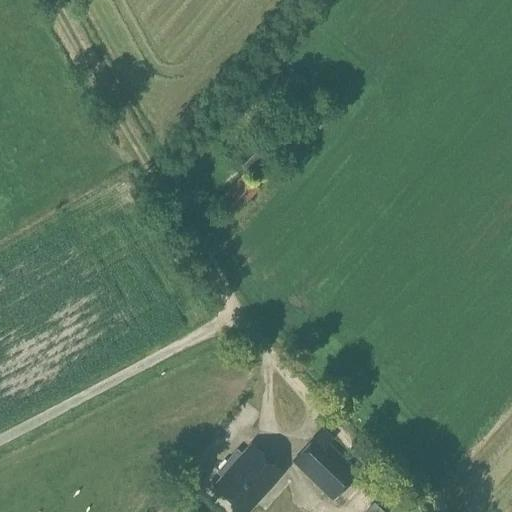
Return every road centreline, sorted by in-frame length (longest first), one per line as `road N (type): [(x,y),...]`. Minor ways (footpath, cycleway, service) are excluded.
road 1 (track): [(55,0),(235,316),(280,369)]
road 2 (unclassified): [(0,437),(235,316)]
